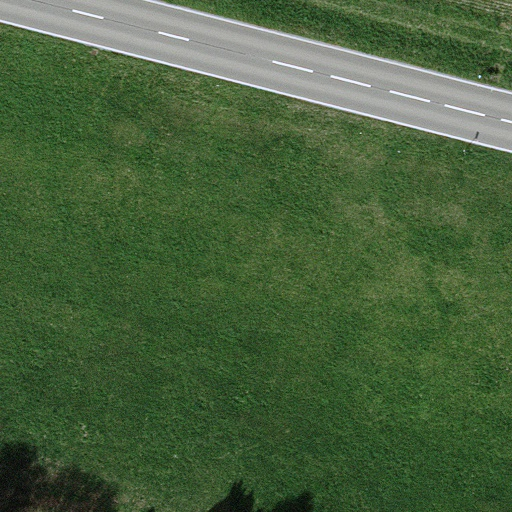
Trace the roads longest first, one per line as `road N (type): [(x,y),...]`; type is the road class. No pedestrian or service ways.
road 1 (secondary): [(511,121),(39,0)]
road 2 (track): [(290,0),(511,56)]
